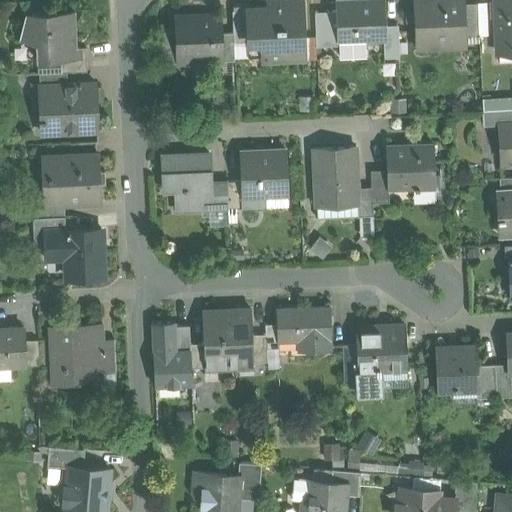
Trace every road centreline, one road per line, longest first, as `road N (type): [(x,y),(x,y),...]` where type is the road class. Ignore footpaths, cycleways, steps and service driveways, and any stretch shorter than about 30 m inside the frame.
road 1 (residential): [(447,289),(384,276),(135,285)]
road 2 (residential): [(131,135),(364,125)]
road 3 (residential): [(135,285),(143,511)]
road 4 (residential): [(131,135),(135,285)]
road 5 (residential): [(128,0),(131,135)]
